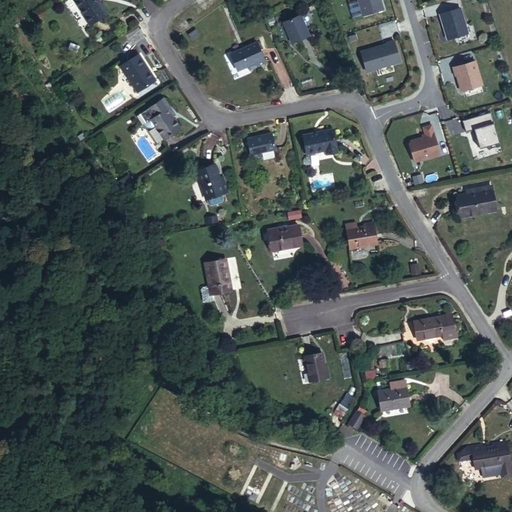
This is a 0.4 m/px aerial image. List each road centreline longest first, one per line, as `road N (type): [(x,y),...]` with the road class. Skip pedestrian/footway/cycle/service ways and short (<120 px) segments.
road 1 (track): [(0,67),(192,386)]
road 2 (residential): [(366,120),(350,99),(215,118),(154,30),(188,0)]
road 3 (residential): [(455,284),(399,199),(366,120)]
road 4 (residential): [(438,511),(418,489),(423,473),(511,370)]
road 5 (residential): [(455,284),(290,316)]
road 6 (residential): [(366,120),(429,93),(408,0)]
